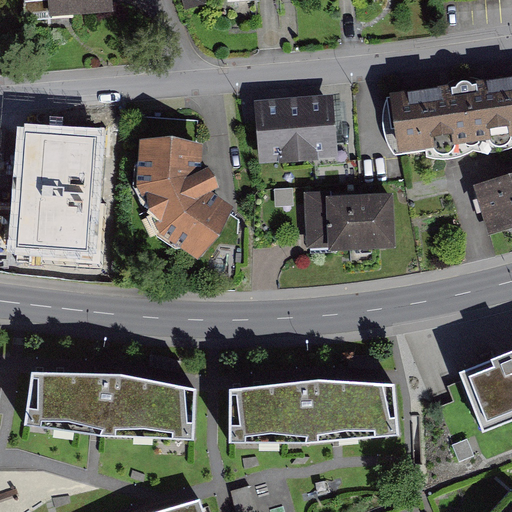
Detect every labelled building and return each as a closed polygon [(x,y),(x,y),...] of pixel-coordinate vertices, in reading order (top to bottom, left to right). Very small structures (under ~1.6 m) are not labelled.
[(32,0),(33,17),(122,12),(120,0),(32,0)] [(396,148),(404,153),(511,136),(511,77),(395,96),(389,105),(388,115),(388,126),(392,139),(396,148)] [(259,109),(263,162),(334,157),(330,103),(259,109)] [(161,236),(197,263),(234,215),(209,200),(202,183),(204,151),(141,146),(138,185),(161,236)] [(511,185),(483,193),(493,230),(511,224),(511,185)] [(328,198),(309,199),(312,246),(332,245),(332,248),(392,244),(390,201),(329,205),(328,198)] [(511,353),(462,373),(485,430),(511,419),(511,353)] [(103,375),(33,370),(27,423),(98,434),(188,437),(194,390),(120,376),(103,375)] [(314,379),(232,391),(231,442),(312,441),(337,440),(393,434),(390,385),(331,380),(314,379)] [(267,511),(268,494),(237,494),(236,511),(267,511)] [(511,511),(511,499),(499,511),(511,511)] [(156,511),(203,511),(199,500),(156,511)]
